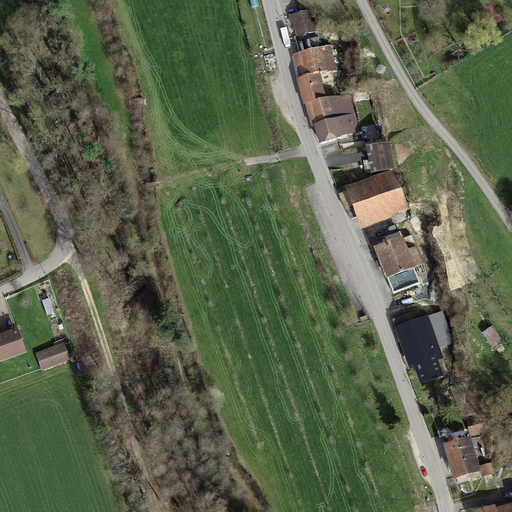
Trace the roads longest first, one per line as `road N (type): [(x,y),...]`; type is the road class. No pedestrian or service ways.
road 1 (track): [(244,511),(225,491),(184,397),(136,188),(44,0)]
road 2 (tertiary): [(268,0),(310,148),(382,322),(445,511)]
road 3 (residential): [(360,0),(403,87),(511,230)]
road 4 (residential): [(0,108),(49,200),(62,245),(42,270),(0,291)]
road 5 (track): [(136,188),(310,148)]
